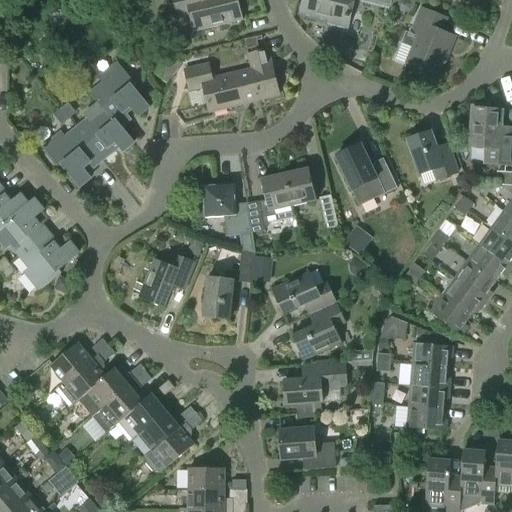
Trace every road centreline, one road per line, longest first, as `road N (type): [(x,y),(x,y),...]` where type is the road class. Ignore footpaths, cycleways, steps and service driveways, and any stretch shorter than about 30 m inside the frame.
road 1 (residential): [(106,247),(149,217),(172,162),(187,150),(276,138),(328,94)]
road 2 (residential): [(328,94),(378,91),(427,107),(480,80)]
road 3 (residential): [(106,247),(0,130)]
road 4 (residential): [(240,416),(243,374),(233,361),(159,349)]
